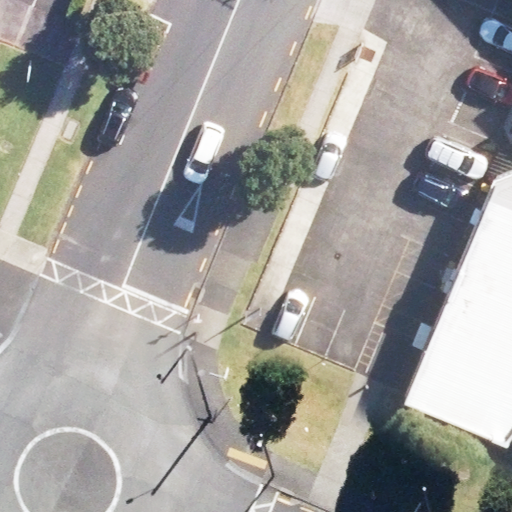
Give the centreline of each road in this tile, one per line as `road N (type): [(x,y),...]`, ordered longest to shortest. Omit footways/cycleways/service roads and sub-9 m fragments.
road 1 (tertiary): [(94,394),(127,287),(247,0)]
road 2 (tertiary): [(94,394),(120,407),(154,452),(156,511)]
